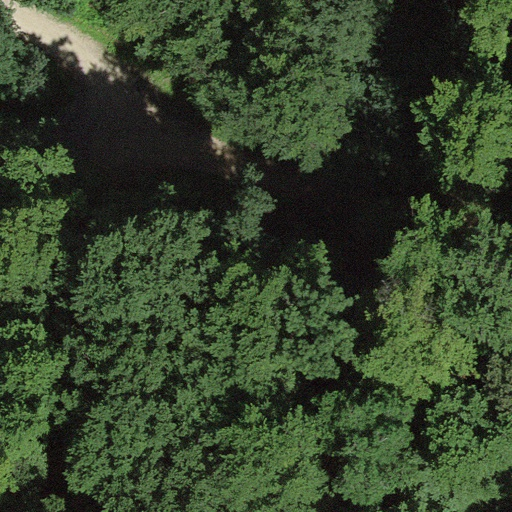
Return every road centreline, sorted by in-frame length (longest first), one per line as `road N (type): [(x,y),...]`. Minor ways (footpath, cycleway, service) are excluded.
road 1 (track): [(0,9),(125,82),(160,142),(511,219)]
road 2 (track): [(0,124),(53,145),(160,142)]
